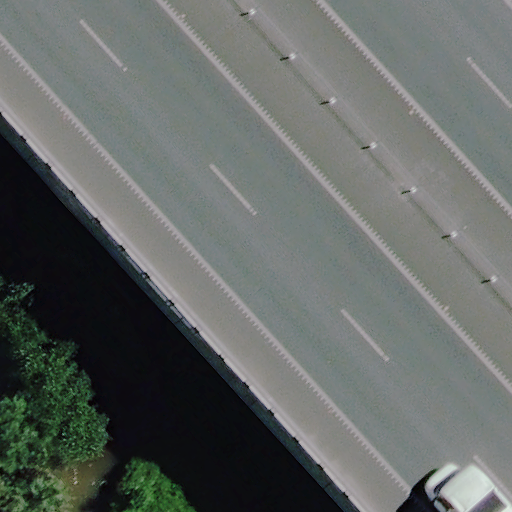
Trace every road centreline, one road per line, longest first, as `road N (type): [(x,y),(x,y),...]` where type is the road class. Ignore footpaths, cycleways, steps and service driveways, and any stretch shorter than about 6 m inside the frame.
road 1 (motorway): [(511,490),(67,0)]
road 2 (track): [(511,133),(292,353)]
